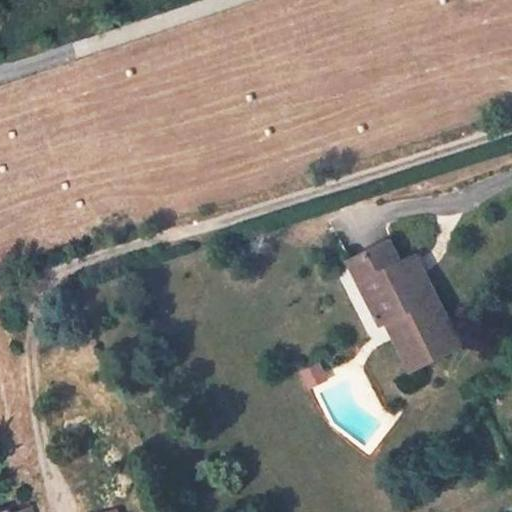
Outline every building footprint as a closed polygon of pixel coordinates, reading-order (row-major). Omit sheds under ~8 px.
[(462,346),(426,273),(410,281),(402,262),(391,241),(351,261),(383,324),(388,321),(400,316),(424,365),(462,346)] [(426,273),(417,255),(402,262),(410,281),(426,273)] [(424,365),(400,316),(388,321),(412,370),(424,365)] [(319,365),(305,372),(311,386),(326,378),(319,365)] [(449,485),(457,481),(453,471),(445,475),(449,485)]
